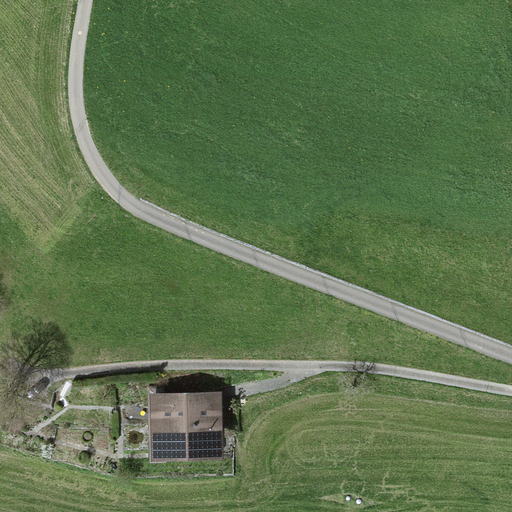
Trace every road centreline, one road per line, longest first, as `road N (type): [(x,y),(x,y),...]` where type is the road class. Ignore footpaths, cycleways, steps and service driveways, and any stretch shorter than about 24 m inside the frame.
road 1 (track): [(511,355),(129,203),(106,181),(82,129),(76,68),(86,0)]
road 2 (track): [(0,356),(31,372),(375,369),(511,390)]
